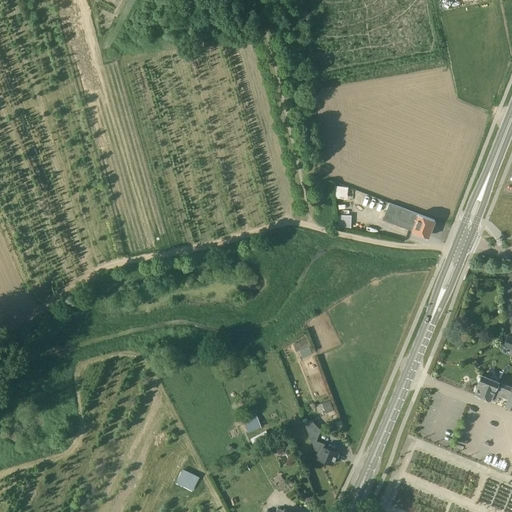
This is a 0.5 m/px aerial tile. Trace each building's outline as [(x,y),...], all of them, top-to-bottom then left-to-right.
[(332,197),(347,199),(349,186),(334,185),(332,197)] [(383,219),(405,228),(426,236),(428,237),(429,235),(435,220),(390,202),(383,219)] [(339,227),(351,227),(351,215),(339,214),(339,227)] [(352,221),(351,229),(368,231),(369,223),(352,221)] [(296,352),(300,350),(306,348),(309,347),(311,346),(308,338),(293,344),(296,352)] [(511,376),(501,372),(498,381),(490,400),(494,401),(496,400),(498,396),(500,391),(509,395),(511,388),(511,376)] [(490,400),(498,381),(481,374),(478,382),(479,383),(475,393),(490,400)] [(326,413),(333,410),(329,401),(322,404),(326,413)] [(252,416),(243,419),(248,431),(257,428),(252,416)] [(325,444),(317,440),(321,430),(312,419),(305,422),(318,458),(333,464),(338,452),(324,446),(325,444)] [(283,455),(284,447),(274,445),(272,453),(283,455)] [(176,484),(194,489),(199,474),(181,469),(176,484)]
